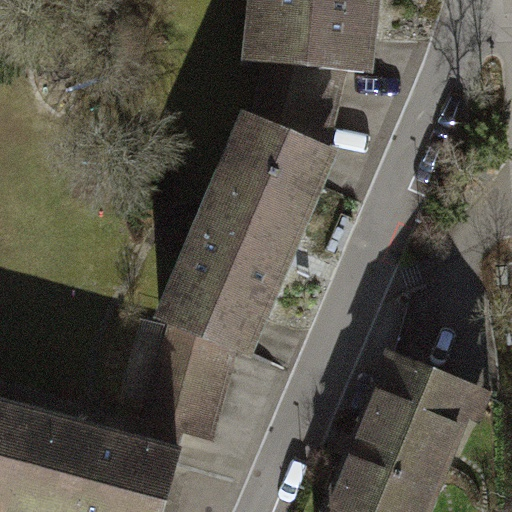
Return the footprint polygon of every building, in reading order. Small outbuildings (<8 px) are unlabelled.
[(303,0),(297,58),(394,69),(400,0),(303,0)] [(364,158),(278,123),(191,335),(276,370),(364,158)] [(406,360),(339,511),(453,511),(496,395),(406,360)] [(0,506),(28,403),(0,395),(0,506)] [(0,506),(0,511),(184,511),(201,450),(28,403),(0,506)]
